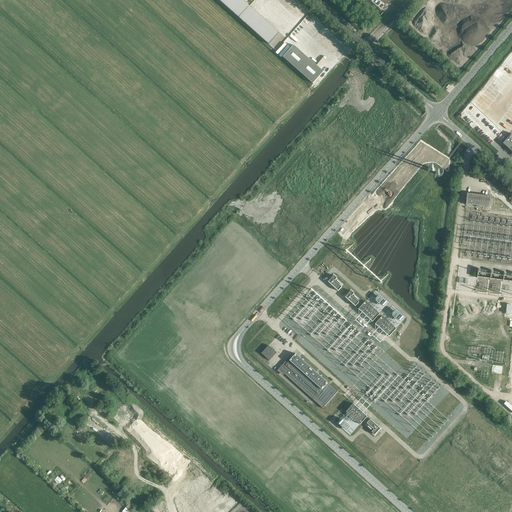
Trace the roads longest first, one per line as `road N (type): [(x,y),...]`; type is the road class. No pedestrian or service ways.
road 1 (tertiary): [(437,112),(241,331)]
road 2 (tertiary): [(242,363),(407,511)]
road 3 (unknown): [(454,259),(445,346),(482,382),(511,393)]
